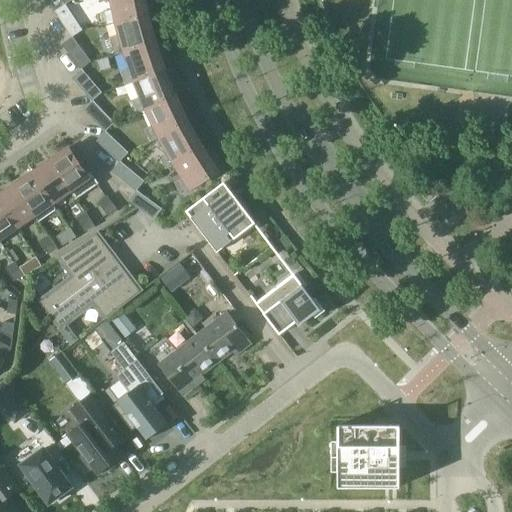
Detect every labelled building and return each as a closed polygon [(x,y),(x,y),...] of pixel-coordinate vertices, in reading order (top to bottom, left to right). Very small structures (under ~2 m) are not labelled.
[(107,25),(118,23),(118,22),(146,15),(143,0),(112,0),(114,9),(104,11),(107,25)] [(68,9),(58,15),(73,37),(82,30),(68,9)] [(121,35),(111,38),(112,42),(116,55),(126,52),(154,43),(146,15),(118,22),(118,23),(121,35)] [(76,41),(66,48),(82,69),(91,62),(76,41)] [(164,70),(154,43),(126,52),(131,68),(121,72),(126,85),(136,81),(135,81),(164,70)] [(135,81),(136,81),(142,97),(132,101),(138,114),(147,110),(147,109),(175,97),(167,80),(164,70),(135,81)] [(85,73),(76,81),(94,102),(103,94),(85,73)] [(181,110),(175,97),(147,109),(147,110),(154,125),(145,130),(151,142),(160,137),(187,123),(181,110)] [(97,104),(88,113),(106,132),(114,123),(97,104)] [(166,169),(175,164),(201,148),(196,138),(187,123),(160,137),(169,152),(159,157),(166,169)] [(110,135),(101,144),(120,162),(129,153),(110,135)] [(68,148),(49,160),(70,191),(76,199),(99,184),(91,172),(87,175),(68,148)] [(207,157),(201,148),(175,164),(184,177),(175,183),(182,195),(217,173),(207,157)] [(70,191),(49,160),(32,173),(52,203),(70,191)] [(117,174),(138,192),(145,182),(124,165),(117,174)] [(32,173),(14,185),(34,215),(39,222),(57,210),(52,203),(32,173)] [(439,196),(435,192),(425,181),(416,189),(429,204),(431,202),(439,196)] [(216,249),(232,236),(234,239),(254,224),(255,223),(224,183),(186,212),(187,213),(197,227),(217,253),(218,252),(216,249)] [(34,215),(14,185),(0,194),(0,203),(16,227),(34,215)] [(134,203),(155,219),(162,209),(141,194),(134,203)] [(116,209),(107,198),(100,203),(108,214),(116,209)] [(0,203),(0,238),(16,227),(0,203)] [(264,210),(256,216),(261,222),(269,216),(264,210)] [(93,226),(86,214),(78,219),(86,231),(93,226)] [(56,236),(62,246),(76,238),(70,228),(56,236)] [(40,302),(49,315),(121,261),(121,260),(118,262),(97,233),(58,257),(74,276),(40,302)] [(57,249),(50,237),(42,241),(49,253),(57,249)] [(36,258),(20,268),(25,276),(41,266),(36,258)] [(49,315),(59,328),(93,302),(105,318),(141,291),(119,263),(121,261),(49,315)] [(15,280),(22,275),(15,264),(7,269),(15,280)] [(181,264),(161,279),(171,292),(190,277),(181,264)] [(294,275),(256,304),(279,335),(296,322),(299,326),(320,310),(303,287),(306,285),(297,273),(294,275)] [(10,300),(8,313),(16,314),(18,301),(10,300)] [(195,310),(185,318),(193,327),(202,319),(195,310)] [(198,336),(218,361),(232,350),(235,354),(250,343),(228,313),(198,336)] [(122,314),(114,320),(126,336),(134,330),(122,314)] [(107,320),(94,329),(102,339),(114,330),(107,320)] [(4,322),(0,328),(0,331),(12,338),(14,323),(4,322)] [(218,361),(198,336),(160,365),(183,395),(195,385),(192,380),(218,361)] [(0,356),(5,359),(12,348),(0,341),(0,356)] [(148,441),(170,424),(154,403),(165,395),(126,343),(112,353),(126,371),(119,377),(131,393),(114,406),(133,432),(138,428),(148,441)] [(61,352),(49,362),(66,385),(79,375),(61,352)] [(5,381),(0,384),(0,405),(2,404),(15,423),(29,413),(5,381)] [(107,438),(119,430),(92,394),(71,410),(82,425),(69,435),(55,446),(60,452),(74,441),(84,454),(80,457),(90,470),(94,467),(98,473),(102,470),(105,473),(120,462),(117,459),(121,456),(107,438)] [(338,426),(338,487),(400,487),(400,426),(338,426)] [(21,465),(49,503),(58,497),(60,500),(71,492),(69,489),(71,487),(43,449),(21,465)] [(1,467),(0,468),(0,511),(17,511),(7,498),(18,490),(1,467)]
